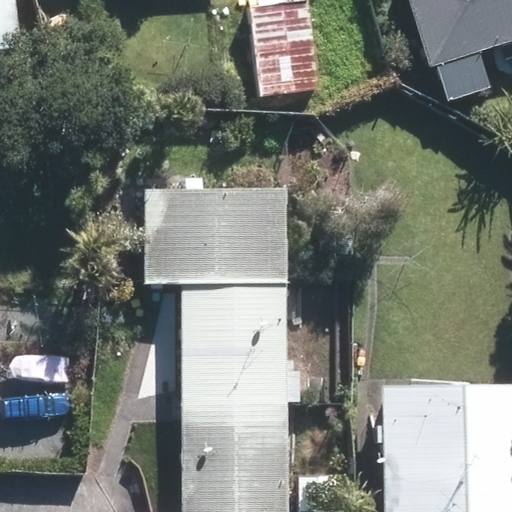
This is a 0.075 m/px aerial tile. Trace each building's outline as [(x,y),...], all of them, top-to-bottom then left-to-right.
[(11,0),(0,0),(0,44),(17,42),(11,0)] [(318,0),(282,0),(254,2),(260,94),(325,90),(318,0)] [(511,0),(410,0),(428,58),(511,32),(511,0)] [(285,275),(284,200),(155,203),(157,278),(285,275)] [(291,511),(287,289),(185,291),(189,511),(291,511)] [(508,511),(507,391),(392,392),(393,511),(508,511)]
